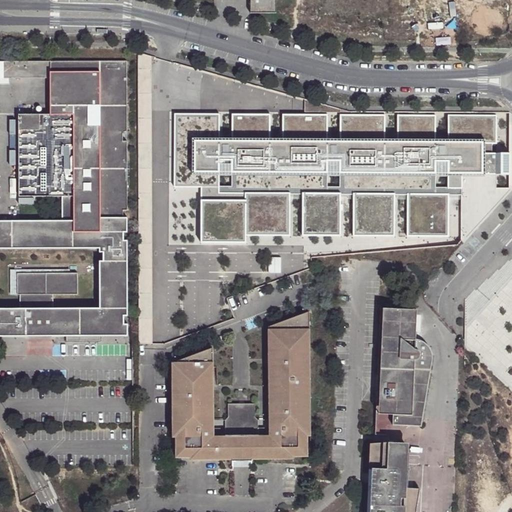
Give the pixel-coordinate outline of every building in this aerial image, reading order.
[(253,0),(254,16),(279,16),(278,0),(253,0)] [(0,79),(49,79),(50,115),(18,116),(19,198),(62,197),(62,222),(0,222),(0,338),(68,337),(68,342),(102,342),(102,337),(129,337),(129,325),(125,325),(125,316),(129,317),(128,241),(124,241),(124,233),(128,233),(128,218),(124,218),(123,211),(128,211),(127,141),(122,141),(122,134),(127,134),(126,61),(0,62),(0,79)] [(220,113),(176,114),(177,186),(221,185),(220,193),(246,193),(246,202),(202,201),(203,242),(248,241),(248,236),(293,235),(291,195),(304,195),(305,235),(345,234),(344,194),(354,193),(353,234),(396,234),(396,195),(407,195),(408,233),(451,234),(449,194),(463,194),(463,174),(473,174),(511,173),(511,169),(511,153),(487,154),(488,144),(498,144),(497,115),(450,116),(449,143),(436,143),(436,116),(399,115),(398,142),(385,142),(386,114),(342,114),(341,141),(328,141),(328,113),(285,114),(283,140),(270,139),(271,112),(232,113),(233,139),(220,138),(220,113)] [(376,421),(375,435),(389,435),(390,425),(421,426),(433,358),(432,357),(431,351),(427,346),(422,342),(416,340),(417,310),(381,308),(382,321),(379,421),(376,421)] [(192,462),(294,462),(294,459),(309,459),(308,438),(310,438),(310,433),(311,314),(269,329),(270,435),(270,438),(259,438),(259,435),(259,422),(256,419),(256,411),(229,412),(229,419),(227,423),(227,435),(227,439),(215,438),(215,435),(214,350),(173,365),(174,439),(177,439),(178,460),(192,460),(192,462)] [(416,511),(420,488),(406,488),(407,453),(404,452),(406,451),(407,448),(406,445),(404,444),(388,443),(370,444),(370,447),(371,447),(371,449),(370,449),(366,511),(416,511)]
